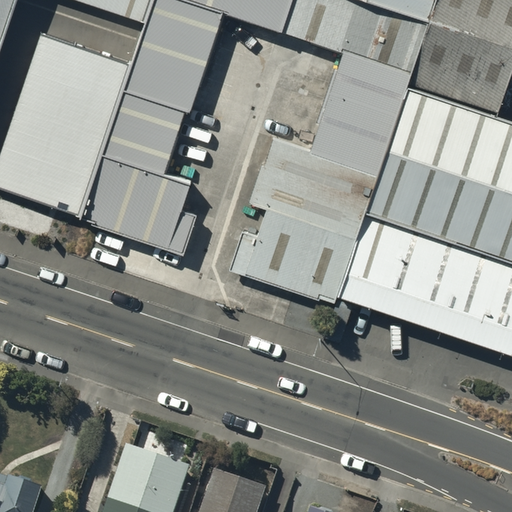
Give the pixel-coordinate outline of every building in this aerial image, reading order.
[(0,0),(0,44),(14,0),(0,0)] [(82,0),(145,21),(152,0),(82,0)] [(179,0),(285,35),(298,0),(179,0)] [(363,0),(435,24),(442,0),(363,0)] [(511,0),(442,0),(435,24),(412,94),(497,122),(511,83),(511,0)] [(133,63),(41,32),(0,155),(0,186),(83,214),(133,63)] [(511,127),(497,122),(412,94),(370,221),(511,268),(511,127)] [(367,232),(271,200),(246,272),(343,305),(367,232)] [(511,268),(370,221),(367,232),(343,305),(511,360),(511,268)] [(174,511),(189,469),(126,448),(104,511),(174,511)] [(260,511),(267,492),(266,492),(216,474),(202,511),(260,511)] [(0,476),(0,511),(35,511),(43,491),(0,476)]
